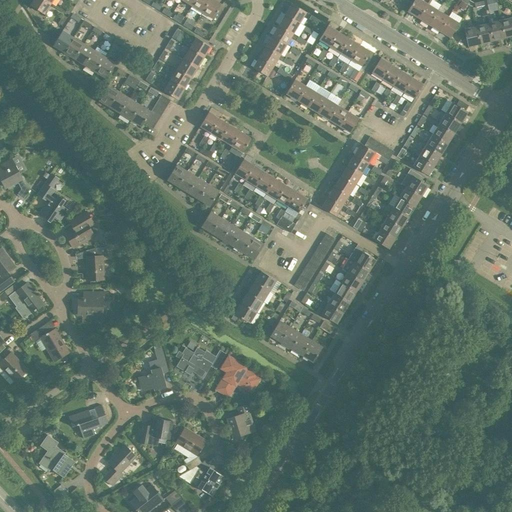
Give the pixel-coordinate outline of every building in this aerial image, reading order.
[(51,4),(45,0),(33,0),(30,5),(45,14),(51,4)] [(159,11),(162,7),(164,3),(160,0),(158,4),(154,2),(151,5),(159,11)] [(195,0),(192,6),(203,12),(210,0),(195,0)] [(222,5),(214,0),(210,0),(203,12),(214,19),(222,5)] [(414,0),(408,11),(418,18),(427,4),(421,0),(414,0)] [(285,14),(300,23),(307,12),(292,3),(285,14)] [(69,15),(74,7),(70,4),(65,12),(69,15)] [(438,10),(427,4),(418,18),(429,24),(438,10)] [(170,17),(172,13),(164,8),(162,12),(170,17)] [(448,17),(438,10),(429,24),(440,31),(448,17)] [(79,22),(81,18),(73,13),(71,17),(79,22)] [(279,25),(293,34),(300,23),(285,14),(279,25)] [(62,26),(67,17),(64,15),(58,23),(62,26)] [(181,24),(183,20),(175,15),(172,19),(181,24)] [(317,24),(320,20),(311,15),(309,19),(317,24)] [(459,23),(448,17),(440,31),(450,38),(455,30),(458,26),(459,23)] [(511,17),(501,20),(505,38),(511,36),(511,17)] [(90,29),(92,25),(84,20),(81,24),(90,29)] [(501,20),(489,23),(493,41),(505,38),(501,20)] [(191,30),(194,26),(189,24),(185,21),(183,25),(191,30)] [(489,23),(477,26),(481,43),(493,41),(489,23)] [(293,34),(279,25),(272,35),(287,44),(293,34)] [(100,35),(103,32),(94,26),(92,30),(100,35)] [(313,31),(305,26),(302,30),(310,35),(313,31)] [(330,47),(339,33),(339,32),(328,26),(319,40),(330,47)] [(465,31),(458,26),(455,30),(467,38),(469,46),(481,43),(477,26),(465,29),(465,31)] [(202,37),(204,33),(196,28),(194,32),(202,37)] [(176,39),(181,31),(177,29),(172,37),(176,39)] [(53,46),(64,52),(73,37),(63,31),(53,46)] [(349,39),(339,32),(339,33),(330,47),(341,53),(349,39)] [(111,42),(113,38),(105,33),(103,37),(111,42)] [(266,46),(280,55),(287,44),(272,35),(266,46)] [(307,41),(298,36),(296,40),(304,45),(307,41)] [(84,44),(73,37),(64,52),(74,59),(84,44)] [(190,48),(204,57),(211,46),(197,38),(190,48)] [(169,50),(174,42),(170,39),(165,47),(169,50)] [(351,60),(360,45),(349,39),(341,53),(351,60)] [(121,49),(124,45),(115,40),(113,43),(121,49)] [(94,50),(84,44),(74,59),(85,65),(94,50)] [(182,57),(174,50),(179,45),(178,44),(165,59),(174,66),(182,57)] [(371,52),(360,45),(351,60),(362,66),(371,52)] [(259,56),(274,65),(280,55),(266,46),(259,56)] [(300,52),(292,47),(290,51),(298,56),(300,52)] [(204,57),(190,48),(184,59),(198,68),(204,57)] [(327,52),(323,49),(318,57),(322,60),(327,52)] [(96,72),(101,63),(105,57),(94,50),(85,65),(96,72)] [(163,60),(168,52),(164,50),(159,58),(163,60)] [(274,65),(259,56),(253,67),(267,76),(274,65)] [(338,58),(334,56),(329,64),(332,66),(338,58)] [(116,64),(105,57),(101,63),(96,72),(106,79),(116,64)] [(294,63),(286,58),(283,61),(291,66),(294,63)] [(314,67),(316,63),(308,58),(306,62),(314,67)] [(383,79),(391,65),(381,58),(372,72),(383,79)] [(198,68),(184,59),(177,70),(191,78),(198,68)] [(156,71),(161,63),(157,61),(152,69),(156,71)] [(348,65),(344,62),(339,71),(343,73),(348,65)] [(327,70),(319,65),(316,68),(325,74),(327,70)] [(391,65),(383,79),(393,85),(402,71),(391,65)] [(124,77),(127,73),(119,68),(116,72),(124,77)] [(285,77),(288,73),(279,68),(277,72),(285,77)] [(359,71),(355,69),(350,77),(354,79),(359,71)] [(191,78),(177,70),(171,80),(185,89),(191,78)] [(149,82),(155,74),(151,71),(146,80),(149,82)] [(338,76),(329,71),(327,75),(335,80),(338,76)] [(413,78),(402,71),(393,85),(404,92),(413,78)] [(135,83),(138,79),(130,74),(127,78),(135,83)] [(348,82),(340,77),(338,81),(346,86),(348,82)] [(423,85),(413,78),(404,92),(415,99),(423,85)] [(185,89),(171,80),(164,91),(178,100),(185,89)] [(297,100),(306,86),(295,80),(286,94),(297,100)] [(146,90),(148,86),(140,81),(138,85),(146,90)] [(375,92),(380,84),(376,82),(371,90),(375,92)] [(359,89),(350,84),(348,88),(356,93),(359,89)] [(110,107),(119,92),(108,85),(99,100),(110,107)] [(316,93),(306,86),(297,100),(308,107),(316,93)] [(157,96),(159,92),(151,87),(148,91),(157,96)] [(385,99),(390,91),(386,88),(381,97),(385,99)] [(367,99),(369,95),(361,90),(359,94),(367,99)] [(110,107),(120,113),(130,98),(119,92),(110,107)] [(318,113),(326,100),(327,99),(316,93),(308,107),(318,113)] [(158,99),(168,105),(171,100),(162,94),(158,99)] [(396,105),(401,97),(397,95),(392,103),(396,105)] [(434,106),(439,97),(435,95),(430,103),(434,106)] [(140,105),(130,98),(120,113),(131,120),(140,105)] [(165,110),(168,105),(158,99),(156,104),(165,110)] [(327,99),(326,100),(318,113),(329,120),(337,105),(327,99)] [(406,112),(412,104),(408,101),(402,109),(406,112)] [(446,113),(461,123),(467,112),(452,103),(446,113)] [(162,114),(165,110),(156,104),(153,109),(162,114)] [(142,127),(144,123),(145,121),(147,118),(150,113),(151,111),(140,105),(131,120),(142,127)] [(348,112),(337,105),(329,120),(339,126),(348,112)] [(427,116),(432,108),(428,106),(423,114),(427,116)] [(151,111),(150,113),(159,119),(162,114),(153,109),(151,111)] [(211,133),(219,120),(220,119),(209,112),(200,126),(211,133)] [(348,112),(339,126),(350,133),(359,118),(348,112)] [(150,113),(147,118),(156,124),(159,119),(150,113)] [(446,113),(439,124),(454,133),(461,123),(446,113)] [(421,127),(426,119),(422,116),(417,124),(421,127)] [(147,118),(145,121),(144,123),(153,129),(156,124),(147,118)] [(220,119),(219,120),(211,133),(222,139),(230,125),(220,119)] [(454,133),(439,124),(433,134),(448,144),(454,133)] [(241,132),(230,125),(222,139),(232,146),(241,132)] [(414,137),(419,129),(415,127),(410,135),(414,137)] [(252,138),(241,132),(232,146),(243,153),(252,138)] [(448,144),(433,134),(426,145),(441,154),(448,144)] [(203,146),(208,138),(204,136),(199,144),(203,146)] [(370,136),(364,145),(369,149),(375,139),(370,136)] [(407,148),(413,140),(409,137),(403,145),(407,148)] [(375,139),(369,149),(374,151),(380,142),(375,139)] [(214,153),(219,145),(215,142),(210,150),(214,153)] [(379,154),(384,145),(380,142),(374,151),(376,152),(379,154)] [(369,163),(373,156),(378,159),(380,155),(379,154),(376,152),(374,151),(369,149),(364,145),(361,144),(355,154),(369,163)] [(383,157),(389,148),(384,145),(379,154),(380,155),(383,157)] [(441,154),(426,145),(420,156),(435,165),(441,154)] [(193,156),(195,152),(187,147),(185,151),(193,156)] [(383,157),(388,160),(394,151),(389,148),(383,157)] [(401,159),(406,150),(402,148),(397,156),(401,159)] [(229,151),(225,149),(220,157),(224,159),(229,151)] [(203,163),(206,159),(198,154),(196,158),(203,163)] [(348,165),(362,174),(369,163),(355,154),(348,165)] [(235,166),(240,157),(236,155),(231,163),(235,166)] [(386,164),(388,160),(383,157),(380,155),(378,159),(386,164)] [(435,165),(420,156),(413,166),(428,176),(435,165)] [(246,180),(251,171),(254,166),(243,159),(235,173),(246,180)] [(23,199),(31,188),(25,185),(12,160),(0,165),(0,177),(5,188),(18,181),(22,189),(18,195),(23,199)] [(214,170),(216,166),(208,161),(206,165),(214,170)] [(167,180),(178,186),(187,171),(177,165),(167,180)] [(341,175),(356,184),(362,174),(348,165),(341,175)] [(254,166),(251,171),(246,180),(256,187),(265,172),(254,166)] [(379,169),(374,166),(371,170),(379,175),(382,171),(379,169)] [(225,176),(227,172),(219,167),(216,171),(225,176)] [(428,185),(421,181),(424,177),(410,169),(401,183),(407,186),(406,187),(421,196),(428,185)] [(178,186),(188,193),(198,178),(187,171),(178,186)] [(275,179),(265,172),(256,187),(267,193),(275,179)] [(60,219),(67,210),(61,206),(64,201),(50,191),(58,180),(50,175),(37,194),(49,202),(40,214),(50,222),(54,215),(60,219)] [(335,186),(349,195),(356,184),(341,175),(335,186)] [(388,178),(384,176),(379,184),(383,187),(388,178)] [(375,182),(367,177),(365,180),(373,186),(375,182)] [(199,199),(208,184),(198,178),(188,193),(199,199)] [(277,200),(277,199),(286,185),(275,179),(267,193),(277,200)] [(238,193),(243,185),(239,183),(234,191),(238,193)] [(219,191),(208,184),(199,199),(210,206),(219,191)] [(286,185),(277,199),(277,200),(288,206),(296,192),(286,185)] [(349,195),(335,186),(328,196),(343,205),(349,195)] [(369,192),(361,187),(358,191),(366,196),(369,192)] [(381,189),(378,187),(373,195),(377,197),(381,189)] [(421,196),(406,187),(400,197),(415,206),(421,196)] [(248,200),(253,192),(249,189),(244,198),(248,200)] [(307,199),(296,192),(288,206),(299,213),(307,199)] [(227,203),(229,199),(221,194),(218,198),(227,203)] [(259,206),(264,198),(260,196),(255,204),(259,206)] [(343,205),(328,196),(322,207),(336,216),(343,205)] [(362,203),(354,197),(352,201),(360,206),(362,203)] [(393,207),(408,217),(415,206),(400,197),(393,207)] [(375,200),(371,198),(366,205),(370,208),(375,200)] [(238,210),(240,206),(232,201),(229,205),(238,210)] [(269,213),(274,205),(270,203),(265,211),(269,213)] [(387,218),(402,228),(408,217),(393,207),(387,218)] [(250,212),(242,208),(240,211),(248,216),(250,212)] [(354,217),(356,213),(348,208),(345,212),(354,217)] [(368,210),(365,208),(360,216),(363,218),(368,210)] [(282,216),(285,211),(281,209),(276,217),(280,219),(280,220),(282,216)] [(94,236),(89,227),(94,225),(86,211),(69,221),(73,228),(65,233),(73,248),(94,236)] [(212,233),(221,218),(210,211),(201,227),(212,233)] [(261,219),(253,214),(251,218),(259,223),(261,219)] [(295,225),(282,216),(280,220),(280,219),(276,225),(290,233),(295,225)] [(212,233),(222,240),(232,225),(221,218),(212,233)] [(402,228),(387,218),(380,229),(395,238),(402,228)] [(357,229),(362,221),(358,219),(353,227),(357,229)] [(269,229),(272,225),(263,220),(261,224),(269,229)] [(233,246),(242,231),(232,225),(222,240),(233,246)] [(395,238),(380,229),(373,239),(388,249),(395,238)] [(233,246),(244,253),(253,238),(242,231),(233,246)] [(117,242),(123,240),(121,232),(115,234),(117,242)] [(323,238),(332,244),(335,239),(326,233),(323,238)] [(264,244),(253,238),(244,253),(254,259),(264,244)] [(332,244),(323,238),(320,243),(329,248),(332,244)] [(337,251),(342,243),(338,240),(333,249),(337,251)] [(329,248),(320,243),(317,247),(326,253),(329,248)] [(358,244),(349,258),(369,271),(376,260),(361,251),(363,248),(358,244)] [(103,256),(108,256),(106,245),(89,250),(89,257),(86,257),(87,281),(104,280),(103,256)] [(326,253),(317,247),(314,252),(324,258),(326,253)] [(8,272),(15,267),(2,248),(0,249),(0,274),(2,276),(0,277),(0,292),(14,282),(8,272)] [(336,253),(332,251),(327,259),(331,262),(336,253)] [(324,258),(314,252),(311,257),(321,262),(324,258)] [(321,262),(311,257),(309,261),(318,267),(321,262)] [(369,271),(349,258),(343,269),(348,272),(363,281),(369,271)] [(309,261),(306,266),(315,272),(318,267),(309,261)] [(329,264),(326,262),(321,270),(324,272),(329,264)] [(303,271),(312,276),(315,272),(306,266),(303,271)] [(254,282),(269,291),(276,280),(260,271),(254,282)] [(300,275),(309,281),(312,276),(303,271),(300,275)] [(363,281),(348,272),(341,282),(356,292),(363,281)] [(322,275),(319,273),(314,281),(318,283),(322,275)] [(297,280),(306,286),(309,281),(300,275),(297,280)] [(356,292),(341,282),(336,279),(329,290),(334,293),(350,302),(356,292)] [(306,286),(297,280),(294,285),(303,291),(306,286)] [(247,292),(263,301),(269,291),(254,282),(247,292)] [(24,319),(32,313),(32,314),(44,304),(27,283),(19,290),(14,284),(5,291),(5,292),(9,297),(16,292),(24,303),(16,309),(24,319)] [(316,285),(312,283),(308,291),(311,293),(316,285)] [(286,302),(291,294),(287,291),(282,300),(286,302)] [(108,294),(108,293),(93,292),(93,299),(79,299),(79,314),(92,314),(92,321),(103,321),(104,300),(108,300),(108,294)] [(241,303),(257,312),(263,301),(247,292),(241,303)] [(305,304),(310,296),(306,293),(301,302),(305,304)] [(328,304),(343,313),(350,302),(334,293),(328,304)] [(297,310),(300,306),(292,301),(289,305),(297,310)] [(280,312),(285,304),(281,302),(276,310),(280,312)] [(257,312),(241,303),(235,313),(250,323),(257,312)] [(343,313),(328,304),(321,314),(337,324),(343,313)] [(311,313),(302,308),(300,312),(308,317),(311,313)] [(274,323),(279,315),(275,312),(270,320),(274,323)] [(321,319),(313,314),(311,318),(319,323),(321,319)] [(270,336),(281,342),(291,327),(280,320),(270,336)] [(330,334),(334,327),(324,320),(319,327),(330,334)] [(267,334),(272,325),(268,323),(263,331),(267,334)] [(30,334),(32,336),(35,341),(41,338),(54,361),(70,352),(56,329),(47,334),(42,326),(30,334)] [(281,342),(292,349),(301,334),(291,327),(281,342)] [(302,356),(308,346),(312,340),(301,334),(292,349),(302,356)] [(187,346),(194,349),(196,342),(190,340),(187,346)] [(312,340),(308,346),(302,356),(313,362),(317,356),(320,351),(322,347),(312,340)] [(216,370),(226,354),(220,350),(216,357),(206,351),(205,353),(197,348),(194,353),(186,348),(182,353),(179,351),(176,356),(181,359),(176,366),(191,375),(193,372),(202,377),(205,372),(207,373),(211,366),(216,370)] [(0,365),(15,382),(28,370),(12,353),(4,360),(0,356),(0,365)] [(252,392),(260,380),(257,378),(259,375),(235,360),(237,357),(230,353),(221,368),(227,372),(216,390),(228,397),(237,382),(252,392)] [(162,373),(168,371),(163,355),(157,356),(158,360),(150,362),(153,374),(139,378),(143,391),(154,388),(155,390),(166,387),(162,373)] [(511,367),(508,365),(495,386),(511,397),(511,367)] [(249,413),(254,411),(252,404),(237,408),(239,415),(227,419),(233,437),(254,431),(249,413)] [(69,417),(73,427),(79,425),(84,438),(96,434),(94,428),(108,423),(102,405),(94,408),(95,410),(89,412),(89,410),(69,417)] [(155,445),(157,437),(170,439),(173,422),(154,419),(153,427),(142,425),(139,442),(155,445)] [(57,428),(53,434),(59,437),(62,432),(57,428)] [(197,455),(206,441),(185,428),(176,442),(197,455)] [(50,471),(51,469),(64,477),(75,461),(65,454),(66,453),(56,446),(59,442),(48,435),(41,446),(48,451),(39,463),(50,471)] [(121,473),(137,456),(126,445),(109,463),(114,467),(104,477),(113,486),(123,475),(121,473)] [(196,466),(201,463),(198,457),(186,464),(190,470),(196,466)] [(210,468),(206,473),(196,466),(190,470),(178,476),(190,483),(212,496),(224,477),(210,468)] [(162,480),(169,489),(171,487),(164,478),(162,480)] [(152,485),(146,490),(142,485),(134,492),(138,497),(130,502),(137,511),(148,511),(164,500),(152,485)] [(171,505),(177,500),(181,497),(175,490),(166,498),(171,505)] [(181,497),(177,500),(171,505),(176,510),(177,511),(183,511),(189,507),(185,503),(181,497)]
